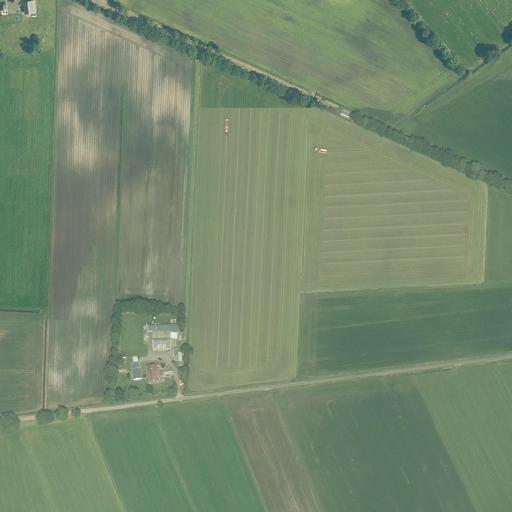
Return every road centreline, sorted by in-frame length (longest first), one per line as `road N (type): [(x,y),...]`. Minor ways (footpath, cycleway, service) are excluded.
road 1 (tertiary): [(511,188),(92,0)]
road 2 (unclassified): [(160,401),(511,356)]
road 3 (track): [(173,350),(186,330),(199,48)]
road 4 (track): [(0,423),(160,401)]
